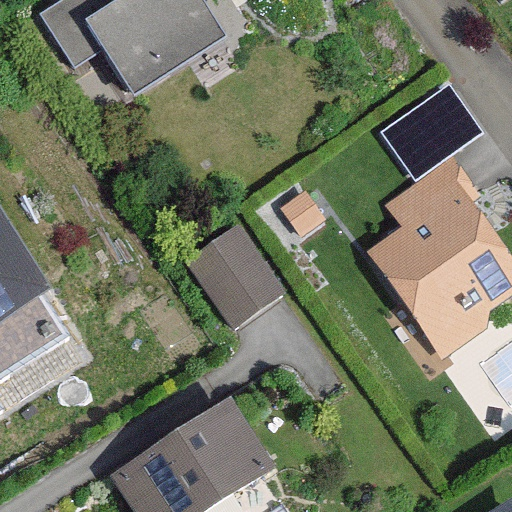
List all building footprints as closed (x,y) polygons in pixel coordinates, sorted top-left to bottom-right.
[(226,43),(197,0),(74,0),(37,25),(73,80),(105,60),(133,103),(226,43)] [(438,367),(511,321),(511,267),(450,166),(387,204),(406,236),(371,257),(438,367)] [(0,325),(50,295),(0,212),(0,325)] [(273,306),(236,242),(185,271),(240,328),(273,306)] [(211,511),(272,476),(237,410),(112,488),(126,511),(211,511)] [(511,511),(511,501),(495,511),(511,511)]
